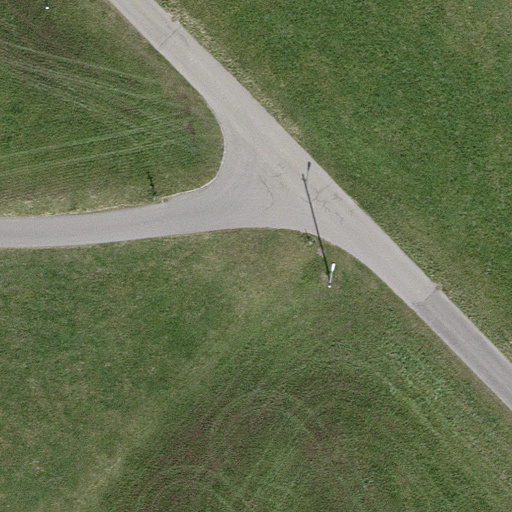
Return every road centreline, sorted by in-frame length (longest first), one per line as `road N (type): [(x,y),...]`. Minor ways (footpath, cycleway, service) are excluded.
road 1 (unclassified): [(0,233),(186,217),(299,178)]
road 2 (unclassified): [(511,389),(299,178)]
road 3 (unclassified): [(299,178),(127,0)]
